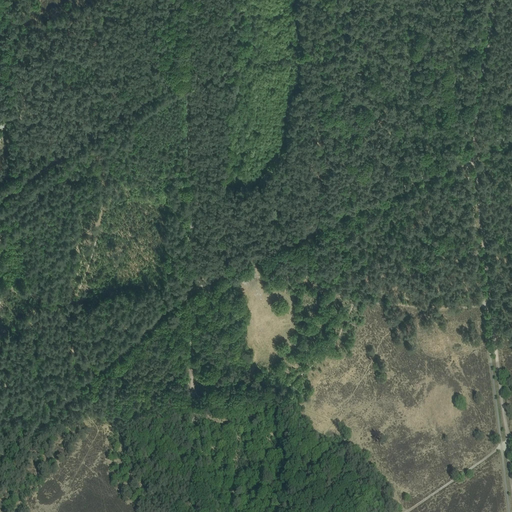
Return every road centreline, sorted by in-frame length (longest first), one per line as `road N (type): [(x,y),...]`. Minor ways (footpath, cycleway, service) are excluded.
road 1 (track): [(511,136),(187,293),(183,73)]
road 2 (track): [(511,485),(471,157),(490,0)]
road 3 (track): [(99,129),(96,229),(2,292),(45,298),(67,311)]
road 4 (track): [(0,459),(187,293)]
road 5 (track): [(324,0),(319,227)]
road 6 (track): [(183,73),(0,198)]
road 7 (track): [(193,511),(187,293)]
road 8 (track): [(96,229),(67,311),(78,388)]
